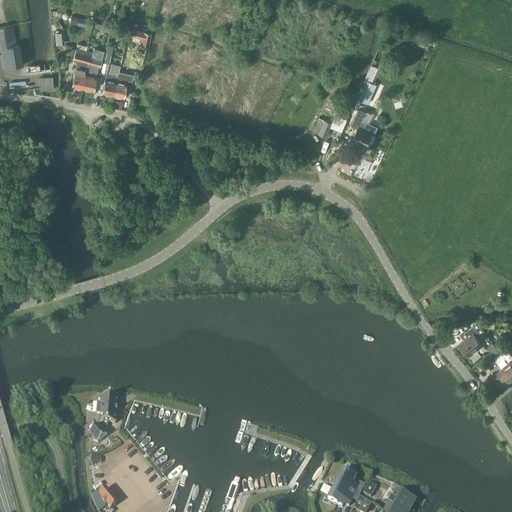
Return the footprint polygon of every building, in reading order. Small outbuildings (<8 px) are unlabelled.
[(78,17),(76,25),(90,28),(92,20),(78,17)] [(110,26),(97,22),(95,28),(109,31),(110,26)] [(2,53),(0,53),(0,57),(2,68),(23,64),(19,42),(16,43),(13,24),(0,26),(0,47),(1,47),(2,53)] [(140,46),(147,48),(151,35),(130,29),(128,36),(142,39),(140,46)] [(109,64),(113,47),(107,45),(103,63),(109,64)] [(89,64),(93,53),(77,48),(73,60),(78,61),(77,68),(76,67),(75,72),(74,72),(71,85),(71,86),(82,88),(86,70),(87,64),(89,64)] [(93,53),(89,64),(96,66),(100,55),(93,53)] [(113,95),(116,76),(117,72),(118,73),(120,66),(111,64),(109,74),(106,74),(105,79),(102,92),(113,95)] [(342,97),(352,76),(337,68),(327,90),(342,97)] [(86,70),(82,88),(92,90),(95,77),(96,72),(86,70)] [(53,89),(53,88),(52,76),(39,76),(40,90),(53,89)] [(116,76),(113,95),(123,97),(123,95),(128,96),(132,79),(116,76)] [(366,103),(373,85),(361,80),(354,98),(366,103)] [(373,135),(376,126),(361,120),(365,112),(357,109),(350,126),(357,128),(352,140),(358,142),(358,143),(363,145),(364,145),(366,145),(370,133),(373,135)] [(330,117),(320,114),(312,133),(326,138),(331,124),(327,123),(330,117)] [(476,322),(473,325),(464,332),(468,337),(458,344),(468,356),(482,345),(476,337),(483,331),(476,322)] [(511,381),(511,360),(493,376),(503,388),(511,381)] [(89,434),(97,444),(107,436),(104,432),(109,424),(115,424),(118,398),(103,397),(102,405),(97,404),(96,414),(101,415),(101,423),(102,423),(99,427),(99,426),(89,434)] [(349,473),(342,470),(336,482),(336,483),(328,502),(342,508),(344,505),(348,507),(358,487),(353,485),(356,479),(347,475),(348,473),(349,474),(349,473)] [(376,488),(369,484),(364,494),(370,498),(376,488)] [(108,496),(104,491),(98,495),(102,500),(101,501),(105,506),(107,505),(111,510),(116,506),(112,501),(114,499),(110,494),(108,496)] [(384,511),(385,511),(402,511),(410,499),(395,491),(384,511)] [(366,511),(371,505),(365,502),(359,511),(366,511)]
